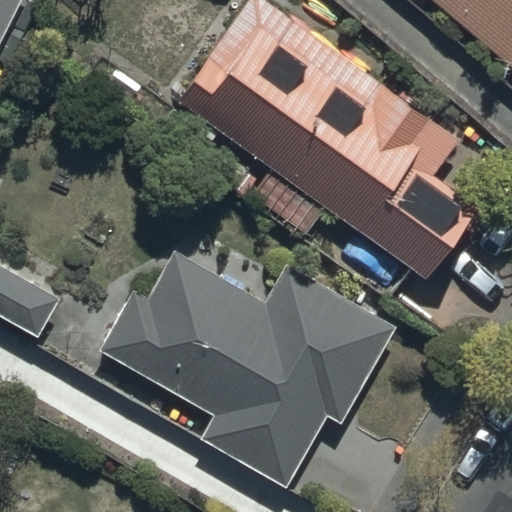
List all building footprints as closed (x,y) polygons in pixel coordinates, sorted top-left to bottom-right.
[(176,54),(178,53),(180,51),(182,49),(184,47),(186,44),(187,42),(188,40),(189,37),(190,34),(190,32),(191,29),(191,26),(190,23),(190,20),(189,18),(188,15),(187,13),(186,10),(184,8),(182,6),(180,4),(178,2),(176,1),(174,0),(142,0),(141,1),(139,2),(137,4),(135,6),(133,8),(132,10),(130,13),(129,15),(128,18),(128,21),(127,23),(127,26),(127,29),(127,32),(128,34),(128,37),(129,40),(130,42),(132,45),(133,47),(135,49),(137,51),(139,53),(142,54),(144,56),(147,57),(149,58),(152,59),(155,59),(157,59),(160,59),(163,59),(166,59),(168,58),(171,57),(174,56),(176,54)] [(283,0),(231,0),(171,85),(421,262),(465,200),(449,189),(458,176),(429,155),(454,121),(283,0)] [(511,0),(417,0),(511,79),(511,0)] [(260,288),(169,237),(142,284),(128,276),(94,337),(208,401),(195,424),(282,473),(323,400),(338,408),(392,312),(281,250),(260,288)] [(55,282),(0,251),(0,300),(34,320),(55,282)]
